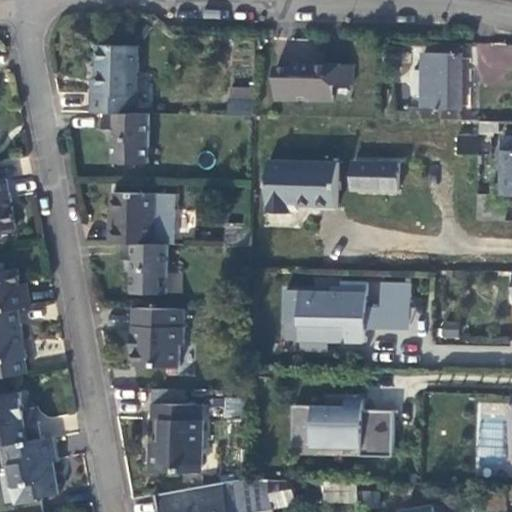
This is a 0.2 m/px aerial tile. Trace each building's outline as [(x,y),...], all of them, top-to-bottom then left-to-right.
[(92,93),(92,111),(105,112),(137,113),(139,45),(99,44),(98,79),(98,93),(92,93)] [(410,110),(410,118),(422,118),(462,119),(463,53),(423,53),(423,69),(414,69),(414,93),(422,93),(421,110),(410,110)] [(276,67),(275,99),(334,100),(334,84),(353,84),(354,65),(295,64),(294,67),(276,67)] [(230,88),(230,100),(255,100),(256,88),(230,88)] [(230,100),(230,115),(255,115),(255,114),(255,100),(230,100)] [(137,113),(105,112),(104,128),(108,128),(114,129),(114,140),(114,162),(149,163),(150,113),(137,113)] [(480,154),(480,136),(460,135),(459,153),(480,154)] [(489,136),(480,136),(480,154),(489,154),(489,136)] [(511,136),(505,136),(503,193),(511,193),(511,136)] [(338,208),(339,162),(270,160),(268,212),(292,213),(292,207),(338,208)] [(400,162),(355,161),(354,189),(399,190),(400,162)] [(0,229),(17,227),(8,178),(0,178),(0,229)] [(111,225),(111,242),(124,242),(168,243),(176,244),(177,194),(114,192),(114,224),(111,225)] [(506,204),(494,204),(495,194),(480,194),(479,219),(505,220),(506,204)] [(226,223),(226,235),(252,236),(253,223),(226,223)] [(226,245),(252,245),(252,236),(226,235),(226,245)] [(168,243),(124,242),(123,259),(127,260),(133,260),(133,271),(133,292),(168,293),(168,243)] [(0,311),(19,308),(31,306),(28,289),(22,291),(18,268),(0,270),(0,311)] [(383,328),(383,307),(368,307),(369,283),(343,282),(342,287),(333,287),(332,292),(287,291),(286,322),(301,322),(300,340),(336,341),(336,338),(348,338),(348,342),(368,342),(368,328),(383,328)] [(413,296),(414,284),(384,283),(383,295),(384,295),(413,296)] [(384,295),(383,307),(383,328),(413,329),(413,296),(384,295)] [(184,309),(133,307),(132,342),(135,343),(134,365),(179,366),(180,344),(183,344),(184,309)] [(29,358),(19,308),(0,311),(0,378),(29,374),(26,359),(29,358)] [(154,388),(153,403),(186,404),(186,389),(154,388)] [(0,446),(1,446),(43,438),(39,420),(27,422),(21,391),(0,395),(0,446)] [(226,397),(226,417),(242,417),(242,397),(226,397)] [(347,405),(295,404),(294,446),(363,448),(363,455),(395,456),(396,410),(365,409),(365,398),(347,398),(347,405)] [(186,404),(153,403),(153,419),(158,420),(157,439),(153,439),(152,471),(181,471),(181,467),(203,467),(205,419),(199,419),(199,404),(186,404)] [(60,461),(55,436),(43,438),(1,446),(5,466),(10,470),(17,504),(43,499),(43,497),(61,493),(55,461),(60,461)] [(253,511),(259,511),(275,509),(275,507),(272,493),(270,479),(246,478),(157,494),(160,511),(253,511)] [(272,493),(295,489),(293,480),(270,479),(272,493)] [(359,502),(356,482),(326,481),(325,501),(359,502)] [(275,507),(297,503),(295,489),(272,493),(275,507)] [(380,492),(365,491),(365,506),(380,507),(380,492)]
